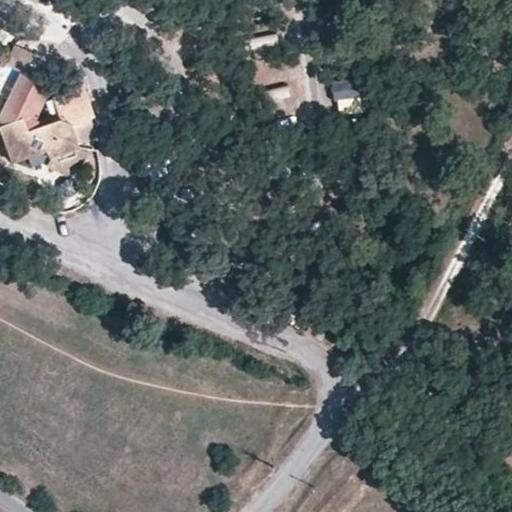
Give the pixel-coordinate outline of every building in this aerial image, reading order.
[(24,73),(33,54),(14,46),(5,65),(24,73)] [(34,119),(51,85),(24,73),(0,120),(0,126),(2,127),(25,119),(30,118),(34,119)] [(363,82),(330,90),(334,104),(366,96),(363,82)] [(276,110),(294,106),(289,86),(271,91),(276,110)] [(78,141),(93,137),(96,131),(91,117),(94,116),(84,87),(56,98),(64,120),(42,128),(30,132),(25,119),(2,127),(14,163),(49,150),(52,157),(54,156),(59,170),(65,173),(80,168),(83,162),(78,148),(80,147),(78,141)] [(42,128),(40,122),(34,119),(30,118),(25,119),(30,132),(42,128)]
